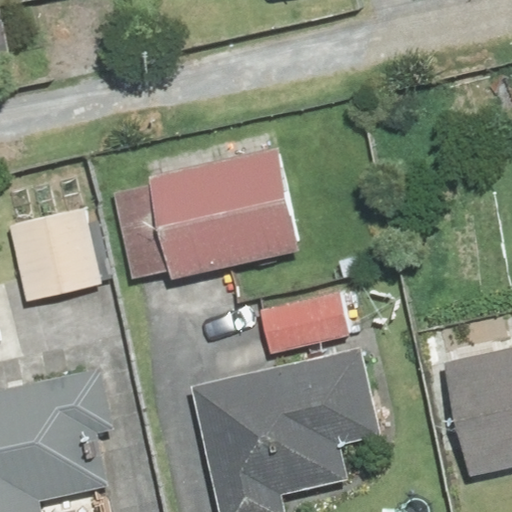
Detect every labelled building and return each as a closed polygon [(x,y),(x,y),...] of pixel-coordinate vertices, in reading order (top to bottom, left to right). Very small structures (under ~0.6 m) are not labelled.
[(0,0),(0,65),(14,62),(0,0)] [(280,147),(150,175),(153,186),(115,194),(134,278),(171,270),(173,280),(303,252),(280,147)] [(89,210),(10,226),(27,303),(105,287),(89,210)] [(355,289),(266,311),(277,356),(366,334),(355,289)] [(511,345),(445,360),(469,476),(511,467),(511,345)] [(364,347),(192,384),(219,511),(291,511),(288,494),(351,480),(342,442),(383,433),(364,347)] [(101,372),(0,393),(0,511),(42,511),(40,501),(108,487),(97,435),(113,432),(101,372)]
